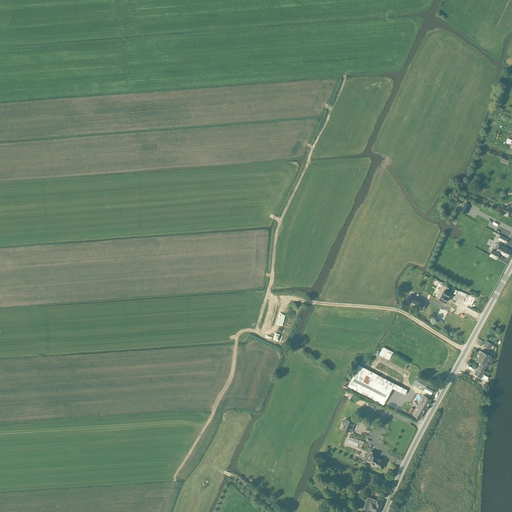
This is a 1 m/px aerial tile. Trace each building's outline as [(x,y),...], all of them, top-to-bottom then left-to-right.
[(508,217),(509,214),(510,209),(503,207),(501,211),(502,211),(501,214),(508,217)] [(498,239),(506,244),(508,240),(500,235),(498,239)] [(494,249),(490,256),(493,257),(497,260),(501,253),(508,257),(511,251),(500,245),(497,250),(494,249)] [(442,284),(436,298),(440,300),(439,300),(443,302),(444,302),(445,302),(450,291),(447,290),(449,287),(442,284)] [(474,298),(470,296),(467,294),(458,290),(457,293),(465,297),(465,298),(468,299),(467,302),(465,301),(463,304),(467,306),(468,304),(471,305),(474,298)] [(425,300),(412,294),(409,300),(422,307),(425,300)] [(451,305),(457,308),(460,303),(453,300),(451,305)] [(383,346),(379,355),(390,360),(394,351),(383,346)] [(477,356),(489,362),(491,363),(493,360),(491,358),(492,357),(485,353),(485,354),(480,351),(477,356)] [(483,372),(489,362),(477,356),(475,360),(480,362),(477,369),(483,372)] [(385,402),(394,383),(368,370),(358,366),(349,383),(385,402)] [(473,374),(476,375),(481,378),(485,380),(485,381),(487,376),(483,374),(483,373),(483,372),(477,369),(476,369),(475,370),(475,371),(474,373),(473,374)] [(435,386),(417,375),(412,384),(430,395),(435,386)] [(483,385),(485,380),(481,378),(476,375),(474,379),(481,383),(480,383),(483,385)] [(431,399),(423,395),(416,407),(418,408),(414,415),(420,419),(431,399)] [(371,403),(362,399),(358,407),(367,411),(371,403)] [(342,421),(341,424),(343,425),(342,428),(349,431),(353,422),(346,419),(344,422),(342,421)] [(373,452),(369,462),(373,463),(372,465),(375,467),(376,465),(383,468),(385,465),(383,464),(384,461),(376,457),(378,454),(373,452)] [(377,500),(377,501),(374,500),(369,498),(367,497),(363,507),(366,508),(365,511),(367,511),(372,511),(373,511),(377,511),(381,502),(377,500)]
